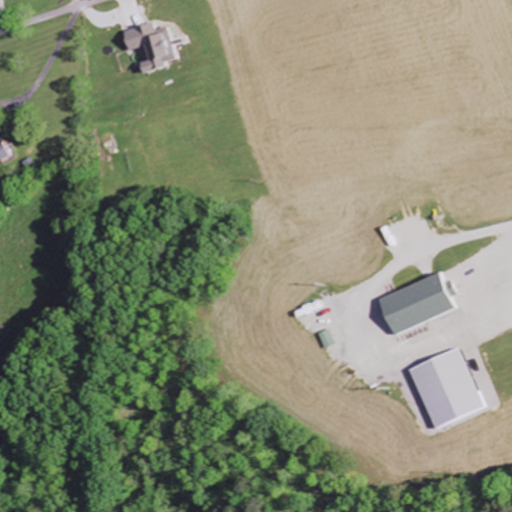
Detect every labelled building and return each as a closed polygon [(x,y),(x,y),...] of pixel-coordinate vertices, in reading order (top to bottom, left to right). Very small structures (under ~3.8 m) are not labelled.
[(186,62),(177,28),(163,32),(161,25),(131,33),(136,53),(150,49),(154,64),(149,66),(151,76),(177,70),(176,65),(186,62)] [(0,166),(21,155),(13,139),(5,143),(3,139),(0,140),(0,166)] [(468,311),(459,286),(456,286),(452,274),(388,298),(401,335),(468,311)] [(346,345),(340,330),(329,335),(335,350),(346,345)] [(424,370),(448,430),(498,410),(473,350),(424,370)]
